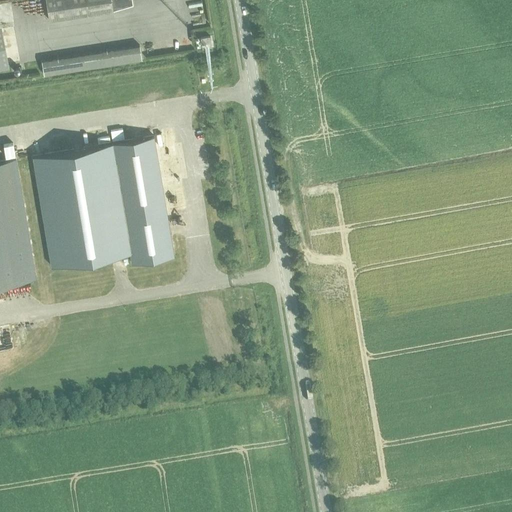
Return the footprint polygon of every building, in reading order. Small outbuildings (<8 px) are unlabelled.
[(46,0),(50,20),(113,11),(113,7),(133,4),(131,0),(46,0)] [(1,26),(0,25),(0,68),(9,67),(1,26)] [(142,45),(64,58),(43,61),(46,75),(144,59),(142,45)] [(63,263),(64,270),(74,269),(73,262),(92,258),(93,265),(103,264),(102,257),(130,252),(132,262),(174,255),(165,206),(179,204),(168,134),(153,137),(153,136),(33,156),(52,265),(63,263)] [(0,161),(0,284),(35,279),(16,159),(0,161)] [(0,349),(18,345),(15,334),(20,333),(18,324),(0,328),(0,349)]
